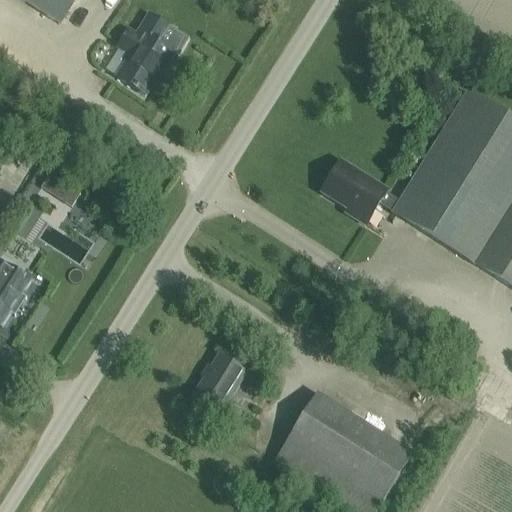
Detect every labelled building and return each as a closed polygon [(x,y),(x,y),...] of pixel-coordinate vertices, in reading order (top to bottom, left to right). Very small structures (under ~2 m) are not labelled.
[(74,0),(18,0),(59,25),(74,0)] [(164,73),(175,55),(161,46),(170,31),(148,17),(135,37),(128,33),(117,50),(130,57),(116,80),(145,98),(161,72),(164,73)] [(511,204),(511,124),(466,96),(398,204),(392,215),(474,266),(511,204)] [(392,215),(398,204),(384,196),(386,192),(340,164),(321,195),(344,209),(341,212),(362,226),(377,202),(391,211),(390,214),(392,215)] [(511,290),(511,204),(474,266),(511,290)] [(0,327),(2,329),(31,284),(0,264),(0,327)] [(220,416),(245,376),(218,358),(192,399),(220,416)] [(346,511),(377,511),(412,457),(317,396),(273,465),(346,511)]
